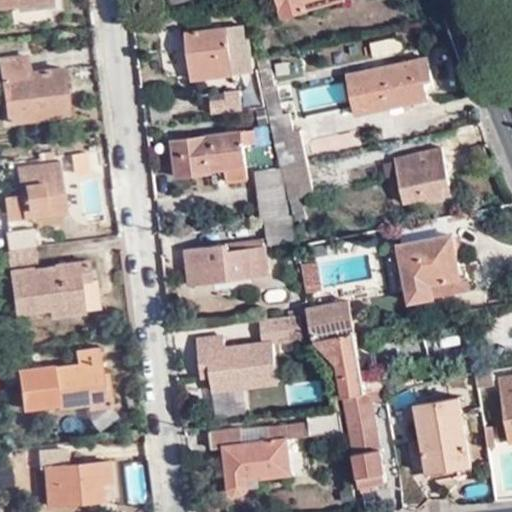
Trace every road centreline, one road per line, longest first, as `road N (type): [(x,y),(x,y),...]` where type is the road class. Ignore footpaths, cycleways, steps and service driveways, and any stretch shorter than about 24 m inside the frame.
road 1 (residential): [(107,0),(169,511)]
road 2 (tertiary): [(464,0),(511,120)]
